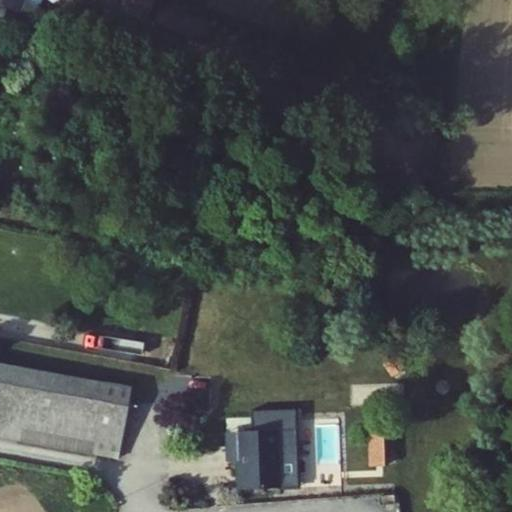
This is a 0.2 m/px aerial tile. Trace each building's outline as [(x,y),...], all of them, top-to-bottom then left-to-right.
[(0,0),(0,5),(19,14),(32,20),(36,10),(41,7),(44,0),(0,0)] [(102,0),(101,3),(163,20),(168,0),(102,0)] [(0,359),(0,431),(125,457),(139,387),(0,359)] [(251,416),(238,475),(298,487),(310,428),(251,416)] [(384,462),(385,427),(368,426),(368,462),(384,462)]
